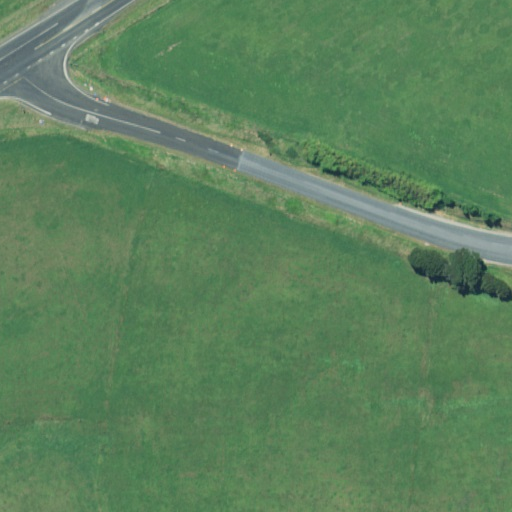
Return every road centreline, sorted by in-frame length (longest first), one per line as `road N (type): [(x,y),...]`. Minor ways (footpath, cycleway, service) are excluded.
road 1 (unclassified): [(13,64),(75,110),(188,141),(427,230),(511,251)]
road 2 (tertiary): [(116,0),(13,64)]
